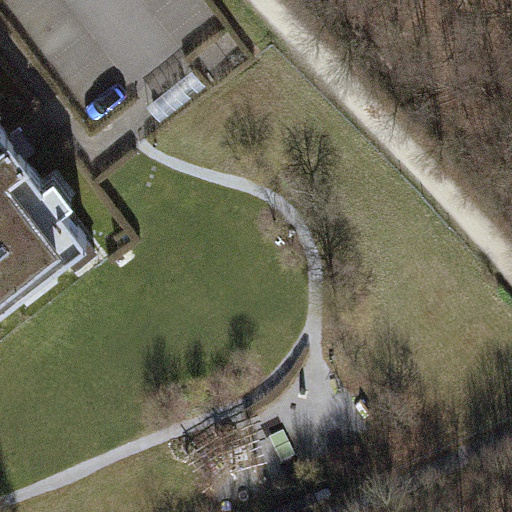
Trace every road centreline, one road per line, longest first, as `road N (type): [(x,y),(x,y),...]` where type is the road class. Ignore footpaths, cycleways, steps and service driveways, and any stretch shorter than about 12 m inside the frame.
road 1 (track): [(274,0),(511,269)]
road 2 (track): [(343,511),(511,437)]
